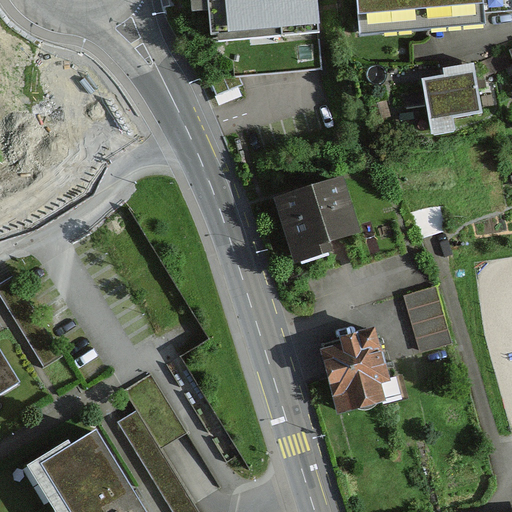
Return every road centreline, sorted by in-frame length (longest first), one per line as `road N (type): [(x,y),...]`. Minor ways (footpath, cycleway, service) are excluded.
road 1 (secondary): [(307,485),(188,130)]
road 2 (residential): [(188,130),(0,239)]
road 3 (secondary): [(188,130),(113,8)]
